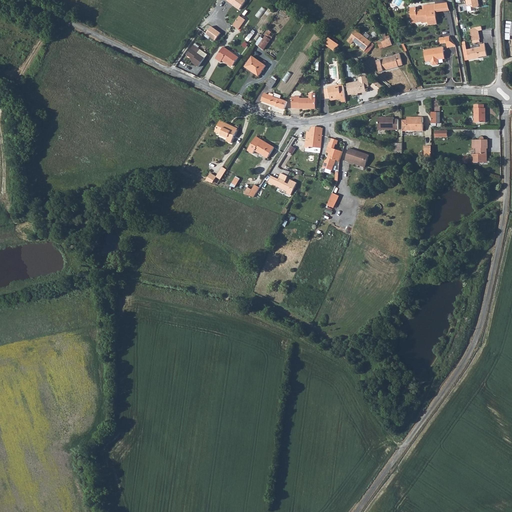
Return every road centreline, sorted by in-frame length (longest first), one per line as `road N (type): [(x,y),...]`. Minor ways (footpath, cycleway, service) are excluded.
road 1 (tertiary): [(493,91),(430,92),(338,116),(283,120),(25,0)]
road 2 (unclassified): [(506,103),(502,231),(476,339),(356,511)]
